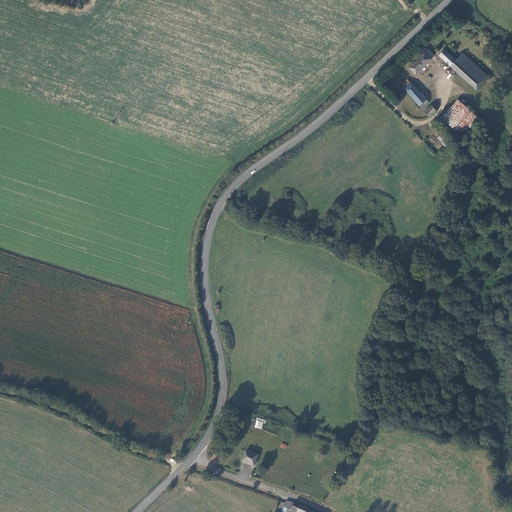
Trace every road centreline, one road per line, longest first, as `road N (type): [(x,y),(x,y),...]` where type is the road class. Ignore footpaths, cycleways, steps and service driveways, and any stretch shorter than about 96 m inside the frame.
road 1 (secondary): [(448,0),(223,199),(204,271),(221,403),(195,454)]
road 2 (track): [(0,391),(180,469)]
road 3 (residential): [(326,511),(195,454)]
